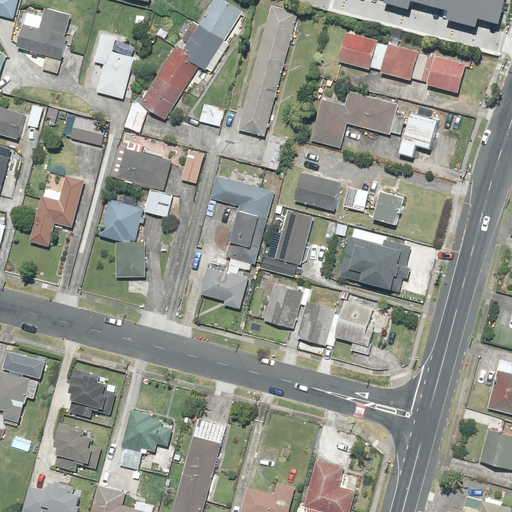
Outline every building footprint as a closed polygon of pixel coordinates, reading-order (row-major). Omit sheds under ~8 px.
[(0,0),(0,15),(16,20),(22,0),(0,0)] [(185,39),(190,42),(186,50),(179,45),(143,105),(170,121),(203,67),(215,74),(232,44),(229,42),(246,14),(223,0),(216,0),(199,28),(194,25),(185,39)] [(417,0),(431,5),(426,23),(444,29),(447,17),(490,30),(495,13),(504,15),(508,0),(385,0),(385,3),(414,12),(417,0)] [(301,13),(271,6),(242,128),(271,135),(301,13)] [(31,12),(21,46),(49,54),(44,70),(61,75),(72,39),(68,37),(74,17),(48,9),(46,17),(31,12)] [(372,68),(384,71),(391,46),(380,43),(380,42),(348,33),(340,62),(372,70),(372,68)] [(118,39),(103,35),(97,61),(106,63),(99,93),(127,99),(136,59),(114,54),(118,39)] [(421,52),(391,45),(391,46),(384,71),(384,73),(414,81),(415,79),(430,83),(436,58),(421,54),(421,52)] [(0,55),(0,81),(2,82),(9,58),(0,55)] [(469,65),(437,57),(436,58),(430,83),(429,85),(462,94),(469,65)] [(347,105),(325,99),(315,142),(343,148),(349,125),(394,136),(395,132),(402,134),(407,117),(398,115),(400,106),(349,93),(347,105)] [(5,99),(0,97),(0,134),(21,141),(28,116),(2,108),(5,99)] [(47,108),(36,105),(30,126),(41,129),(47,108)] [(227,110),(207,105),(203,122),(223,127),(227,110)] [(57,127),(60,111),(50,109),(48,119),(54,120),(52,126),(57,127)] [(440,120),(413,113),(403,154),(416,157),(419,146),(433,150),(440,120)] [(109,125),(70,117),(66,137),(105,145),(109,125)] [(287,141),(272,137),(264,166),(279,171),(287,141)] [(130,148),(121,146),(113,178),(167,190),(174,162),(143,156),(145,145),(131,142),(130,148)] [(0,154),(2,149),(0,148),(0,197),(3,198),(14,160),(0,155),(0,154)] [(207,155),(192,151),(184,180),(199,184),(207,155)] [(231,179),(219,176),(213,199),(242,207),(228,257),(258,265),(277,193),(261,188),(263,180),(233,171),(231,179)] [(345,182),(304,173),(297,202),(338,212),(345,182)] [(75,228),(86,182),(68,178),(65,194),(46,190),(33,243),(54,248),(60,224),(75,228)] [(371,191),(350,187),(346,207),(367,211),(371,193),(371,191)] [(175,195),(153,190),(148,213),(170,217),(175,195)] [(405,198),(382,193),(376,220),(399,225),(405,198)] [(145,207),(112,199),(103,236),(137,244),(145,207)] [(305,266),(316,218),(290,212),(279,258),(267,255),(263,270),(298,278),(301,265),(305,266)] [(350,233),(340,273),(402,289),(406,275),(411,276),(414,266),(408,264),(413,244),(389,238),(387,243),(350,233)] [(147,244),(120,243),(119,278),(146,279),(147,244)] [(323,248),(313,246),(308,265),(318,267),(323,248)] [(229,273),(211,268),(205,295),(228,301),(227,306),(244,310),(252,278),(240,275),(242,268),(231,265),(229,273)] [(283,325),(292,288),(277,284),(267,322),(283,325)] [(292,288),(283,325),(297,329),(306,292),(292,288)] [(355,293),(342,290),(339,303),(347,305),(346,310),(339,337),(354,341),(352,351),(370,355),(382,308),(353,301),(355,293)] [(314,343),(324,304),(308,300),(299,339),(314,343)] [(324,304),(314,343),(336,348),(339,337),(346,310),(324,304)] [(506,332),(492,328),(489,342),(503,346),(506,332)] [(48,360),(10,351),(5,369),(43,379),(48,360)] [(103,375),(75,368),(69,392),(77,394),(75,401),(103,407),(102,412),(111,414),(116,392),(106,390),(109,379),(102,378),(103,375)] [(40,383),(3,371),(0,380),(0,408),(8,411),(6,417),(20,422),(28,396),(35,398),(40,383)] [(511,373),(501,371),(491,408),(511,413),(511,373)] [(152,413),(134,409),(124,446),(126,446),(121,465),(139,469),(144,450),(157,453),(159,442),(170,445),(175,423),(151,417),(152,413)] [(204,511),(228,427),(200,420),(174,511),(204,511)] [(89,428),(62,423),(58,446),(63,447),(61,456),(89,462),(88,467),(99,469),(103,447),(92,445),(94,433),(88,432),(89,428)] [(511,433),(492,427),(482,460),(511,469),(511,433)] [(346,466),(318,460),(308,505),(301,503),(299,511),(352,511),(357,491),(342,487),(346,466)] [(77,486),(53,481),(51,490),(31,486),(26,511),(28,511),(46,511),(47,511),(50,511),(81,511),(82,506),(80,506),(82,492),(76,491),(77,486)] [(291,511),(298,486),(277,481),(273,493),(249,487),(242,511),(291,511)] [(127,491),(100,484),(92,511),(152,511),(124,505),(127,491)] [(468,497),(463,511),(511,511),(511,506),(503,504),(504,503),(487,498),(486,502),(468,497)]
